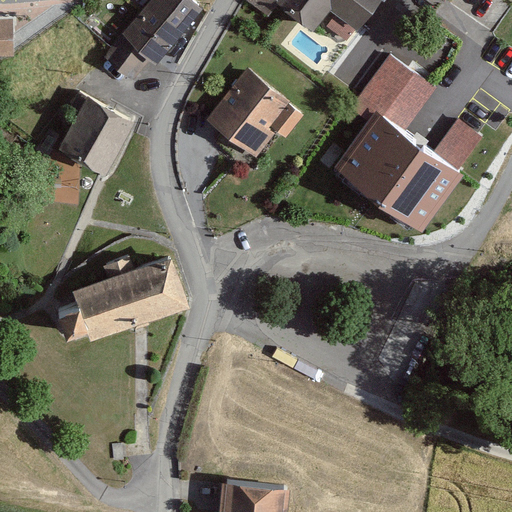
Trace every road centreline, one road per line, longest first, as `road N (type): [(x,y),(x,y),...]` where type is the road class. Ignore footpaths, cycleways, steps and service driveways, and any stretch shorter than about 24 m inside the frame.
road 1 (residential): [(511,170),(479,233),(451,257),(414,265),(298,249),(197,265)]
road 2 (residential): [(511,452),(399,413),(204,311)]
road 3 (residential): [(225,0),(163,130),(172,203),(197,265)]
road 4 (residential): [(204,311),(167,441),(165,511)]
